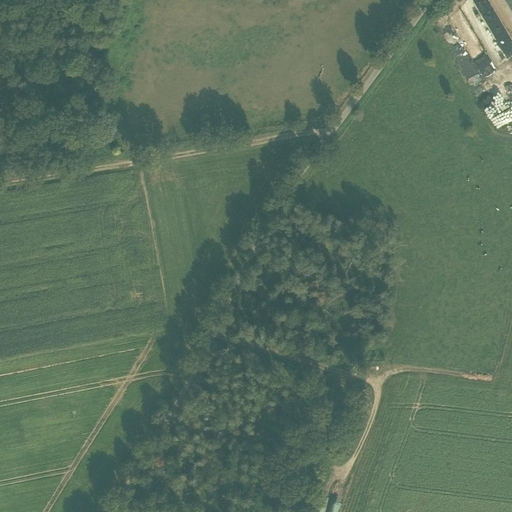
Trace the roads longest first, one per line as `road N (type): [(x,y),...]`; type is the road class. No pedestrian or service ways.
road 1 (unclassified): [(429,0),(273,203),(210,337),(108,511)]
road 2 (track): [(0,185),(329,129)]
road 3 (track): [(210,337),(374,384),(372,414),(337,494)]
road 4 (track): [(495,378),(410,369),(371,382)]
